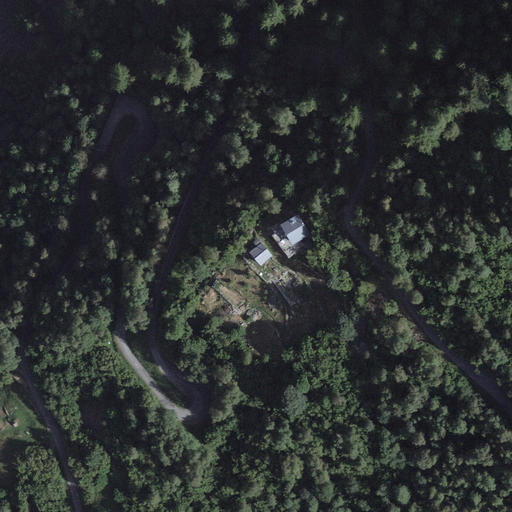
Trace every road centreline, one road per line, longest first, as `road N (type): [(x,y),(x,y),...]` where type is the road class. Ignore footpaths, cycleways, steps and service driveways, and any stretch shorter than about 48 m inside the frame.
road 1 (unclassified): [(80,511),(22,342),(84,230),(88,175),(116,113),(134,109),(141,124),(125,179),(120,332),(171,408),(189,416),(204,404),(154,349),(153,307),(237,92),(257,28),(253,0)]
road 2 (unclassified): [(348,0),(363,22),(371,109),(368,165),(349,205),(349,225),(421,321),(511,413)]
